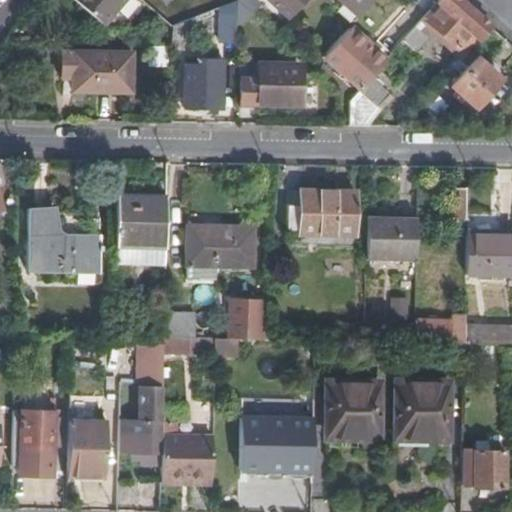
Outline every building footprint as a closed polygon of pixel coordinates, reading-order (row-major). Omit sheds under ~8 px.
[(126,0),(71,0),(102,27),(126,0)] [(264,0),(287,20),(304,0),(264,0)] [(337,0),(356,16),(370,0),(337,0)] [(436,0),(421,18),(464,56),(489,28),(457,0),(436,0)] [(236,43),(236,13),(222,13),(222,43),(236,43)] [(172,42),(171,50),(183,50),(183,36),(198,31),(193,18),(171,27),(172,29),(172,42)] [(426,40),(412,27),(401,41),(414,52),(425,40),(426,40)] [(367,78),(383,61),(347,30),(322,57),(359,88),(367,78)] [(150,67),(166,66),(165,46),(148,47),(150,67)] [(132,53),(72,52),(70,91),(131,93),(132,53)] [(474,58),(449,87),(473,109),(498,80),(474,58)] [(299,64),(236,64),(236,107),(300,107),(299,64)] [(386,95),(367,78),(359,88),(348,101),(347,125),(366,125),(377,112),(374,109),(386,95)] [(220,108),(221,82),(197,82),(196,86),(183,86),(183,107),(220,108)] [(298,206),(285,206),(285,233),(353,234),(353,191),(298,190),(298,206)] [(464,218),(464,191),(451,191),(450,217),(464,218)] [(165,198),(116,197),(115,244),(164,245),(165,198)] [(52,210),(29,210),(27,269),(96,271),(97,236),(61,236),(54,230),(52,210)] [(415,218),(365,217),(364,259),(414,260),(415,218)] [(252,229),(184,227),(184,267),(186,267),(186,278),(212,279),(212,267),(252,268),(252,229)] [(511,234),(464,234),(463,275),(511,275),(511,234)] [(164,268),(164,245),(115,244),(115,266),(164,268)] [(405,319),(407,299),(390,297),(388,317),(405,319)] [(229,304),(228,339),(234,339),(258,339),(259,304),(229,304)] [(162,338),(189,338),(192,338),(192,314),(163,313),(162,338)] [(413,342),(462,343),(462,326),(462,316),(451,316),(451,321),(413,320),(413,323),(413,342)] [(386,341),(413,342),(413,323),(402,323),(401,329),(386,329),(386,341)] [(462,343),(511,343),(511,326),(462,326),(462,343)] [(139,365),(148,365),(161,366),(162,353),(162,338),(140,337),(139,365)] [(162,338),(162,353),(189,354),(189,338),(162,338)] [(189,338),(189,354),(212,355),(213,338),(192,338),(189,338)] [(213,338),(212,355),(234,355),(234,339),(228,339),(213,338)] [(161,383),(161,366),(148,365),(148,383),(161,383)] [(378,382),(326,382),(325,438),(377,439),(378,382)] [(448,384),(395,383),(394,439),(447,440),(448,384)] [(161,389),(148,388),(140,388),(139,461),(159,461),(160,437),(161,389)] [(14,408),(11,477),(51,479),(53,409),(14,408)] [(285,419),(239,419),(238,469),(284,470),(285,419)] [(104,420),(68,420),(67,469),(82,469),(82,474),(103,474),(104,420)] [(211,438),(160,437),(159,461),(159,477),(188,477),(188,485),(210,485),(211,438)] [(503,450),(460,450),(459,483),(472,484),(472,487),(502,488),(503,450)]
